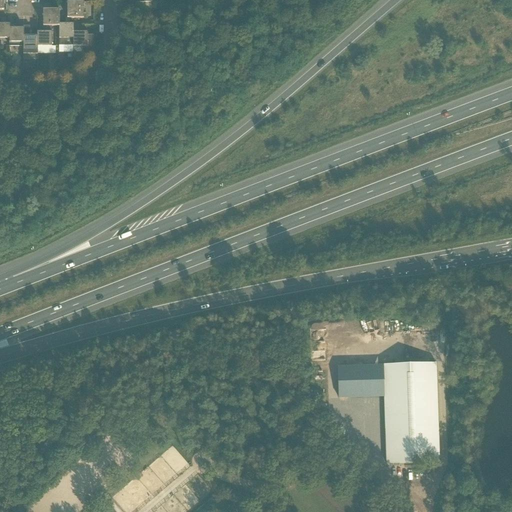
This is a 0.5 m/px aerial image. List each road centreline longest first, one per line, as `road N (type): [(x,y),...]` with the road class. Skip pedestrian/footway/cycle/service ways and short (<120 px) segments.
road 1 (motorway): [(0,334),(511,138)]
road 2 (motorway): [(511,93),(17,282)]
road 3 (motorway): [(0,355),(197,304),(511,245)]
road 4 (motorway): [(394,0),(232,138),(17,282)]
road 5 (residential): [(0,81),(67,87),(89,74),(106,46),(110,0)]
road 6 (track): [(359,449),(273,487),(261,511)]
